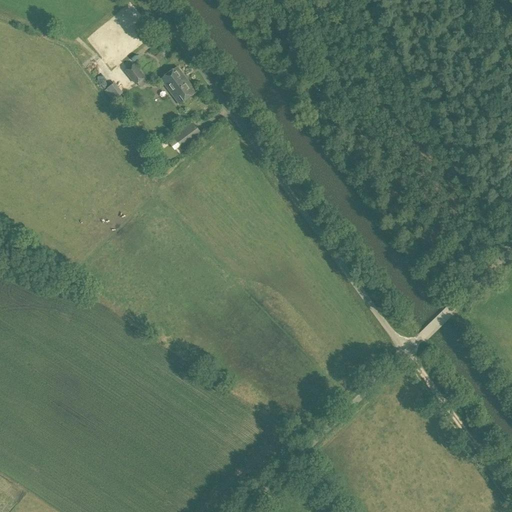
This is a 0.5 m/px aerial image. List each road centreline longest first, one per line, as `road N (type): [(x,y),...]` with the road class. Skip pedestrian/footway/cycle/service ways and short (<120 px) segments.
road 1 (unclassified): [(407,351),(151,0)]
road 2 (unclassified): [(240,511),(407,351)]
road 3 (track): [(511,494),(407,351)]
road 4 (unclassified): [(407,351),(511,250)]
